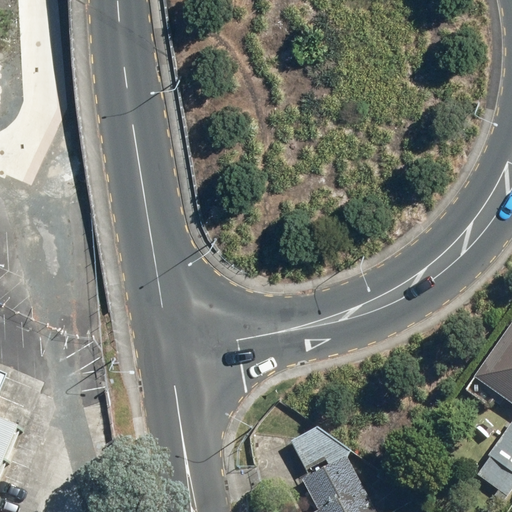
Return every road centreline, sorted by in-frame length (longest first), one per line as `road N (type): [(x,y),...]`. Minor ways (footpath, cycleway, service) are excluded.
road 1 (tertiary): [(196,359),(347,316),(433,273),(511,151)]
road 2 (tertiary): [(120,0),(139,193),(160,292),(196,359)]
road 3 (residential): [(193,511),(181,431),(182,386),(196,359)]
